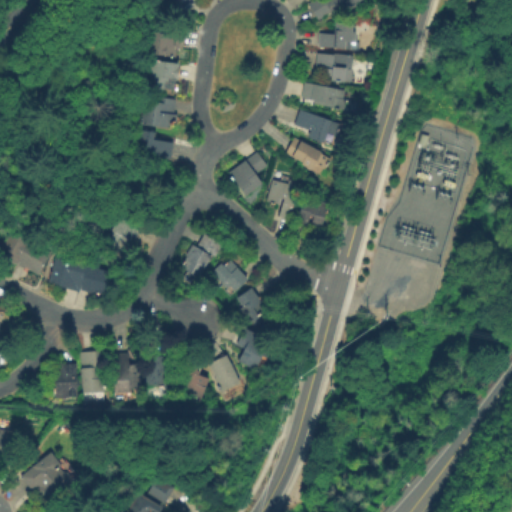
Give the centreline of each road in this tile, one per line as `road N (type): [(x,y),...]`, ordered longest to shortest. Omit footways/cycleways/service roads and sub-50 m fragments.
road 1 (residential): [(190,188),(215,147),(243,132),(268,102),(286,34),(284,16),(270,2),(227,1),(211,14),(196,99),(215,147)]
road 2 (secondary): [(421,0),(338,289)]
road 3 (residential): [(43,349),(62,319),(0,285),(5,388),(43,349)]
road 4 (secondary): [(338,289),(294,446),(262,511)]
road 5 (residential): [(190,188),(132,302),(105,319),(62,319)]
road 6 (residential): [(338,289),(285,263),(190,188)]
road 7 (secondary): [(511,376),(410,511)]
